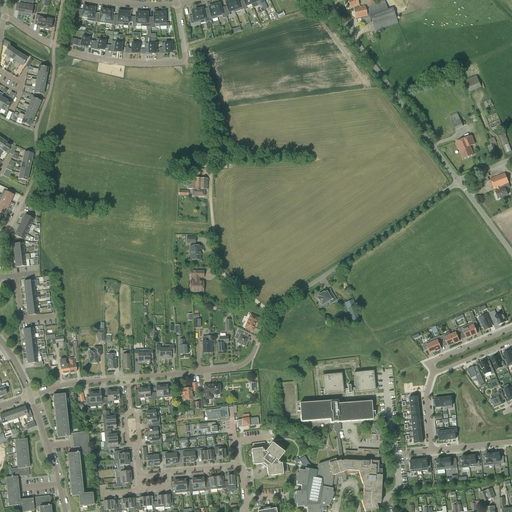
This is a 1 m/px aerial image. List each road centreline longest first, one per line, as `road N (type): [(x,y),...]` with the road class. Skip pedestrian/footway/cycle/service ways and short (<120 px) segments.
road 1 (unclassified): [(270,314),(458,180)]
road 2 (unclassified): [(458,180),(320,0)]
road 3 (residential): [(4,15),(86,57),(171,63),(184,61),(184,52)]
road 4 (residential): [(128,379),(244,363),(270,314)]
road 5 (track): [(270,314),(216,261),(210,183)]
road 6 (residential): [(64,511),(30,396)]
